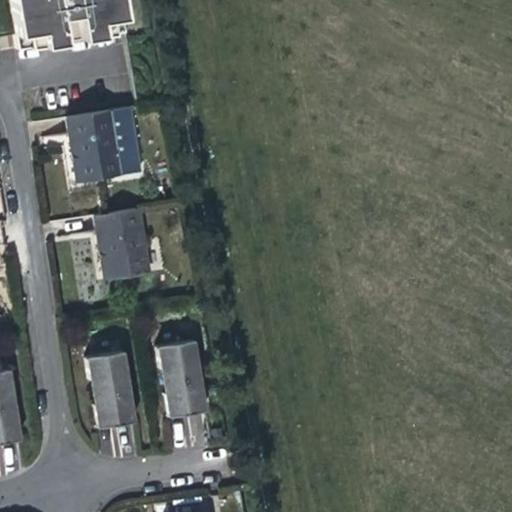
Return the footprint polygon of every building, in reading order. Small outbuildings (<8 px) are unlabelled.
[(7,0),(14,46),(39,43),(37,28),(67,24),(67,29),(77,37),(124,30),(119,0),(7,0)] [(55,40),(77,37),(67,29),(67,24),(37,28),(39,43),(55,40)] [(73,158),(76,181),(121,174),(111,110),(66,117),(73,158)] [(101,252),(104,277),(149,271),(139,207),(95,214),(101,252)] [(170,364),(173,389),(174,391),(187,388),(190,409),(197,408),(206,407),(195,338),(158,343),(161,366),(170,364)] [(98,375),(102,400),(102,402),(116,399),(119,420),(135,418),(124,349),(86,354),(90,377),(98,375)] [(0,431),(2,441),(18,438),(7,368),(0,369),(0,431)] [(169,413),(190,409),(187,388),(174,391),(173,389),(165,390),(169,413)] [(97,424),(119,420),(116,399),(102,402),(102,400),(94,401),(97,424)]
